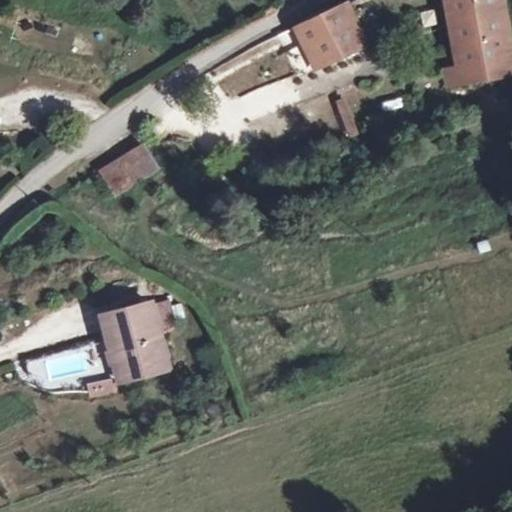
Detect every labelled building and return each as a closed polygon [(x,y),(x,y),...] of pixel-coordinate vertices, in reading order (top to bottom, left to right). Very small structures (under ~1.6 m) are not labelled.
[(315,70),(365,45),(357,28),(360,27),(346,0),(345,0),(330,8),(293,26),(315,70)] [(449,0),(459,67),(446,69),(448,81),(511,71),(511,68),(502,0),(449,0)] [(78,30),(69,51),(91,59),(99,38),(78,30)] [(344,97),(334,101),(348,137),(358,133),(344,97)] [(144,132),(101,157),(116,182),(159,157),(144,132)] [(176,313),(168,285),(153,289),(161,317),(176,313)] [(153,289),(153,287),(104,301),(123,366),(171,352),(161,317),(153,289)] [(31,378),(77,372),(75,352),(28,358),(31,378)]
